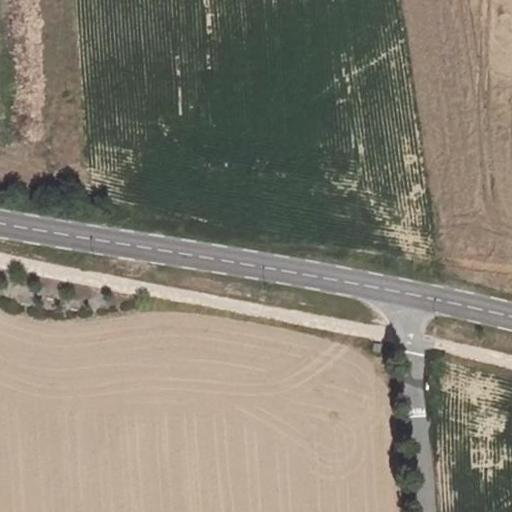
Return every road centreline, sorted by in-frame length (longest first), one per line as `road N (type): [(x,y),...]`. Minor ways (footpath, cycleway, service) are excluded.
road 1 (tertiary): [(0,220),(403,292)]
road 2 (unclassified): [(426,511),(403,292)]
